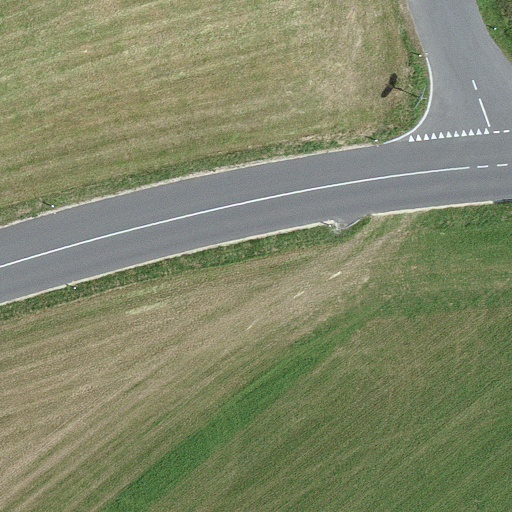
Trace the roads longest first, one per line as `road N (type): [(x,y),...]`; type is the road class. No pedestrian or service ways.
road 1 (tertiary): [(0,266),(266,197),(499,165)]
road 2 (tertiary): [(499,165),(442,0)]
